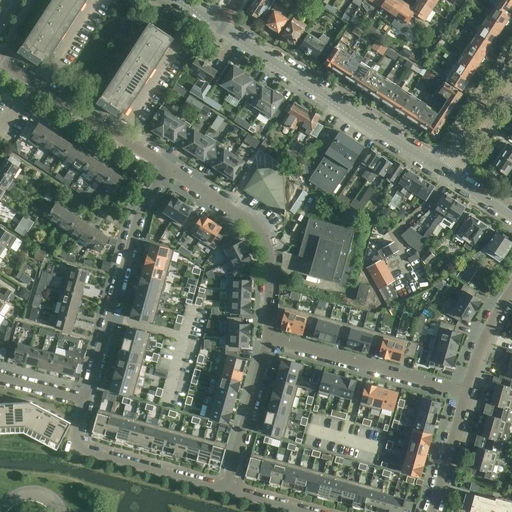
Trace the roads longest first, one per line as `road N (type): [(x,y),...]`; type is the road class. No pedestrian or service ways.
road 1 (residential): [(443,174),(218,27)]
road 2 (residential): [(85,399),(137,215),(167,168)]
road 3 (residential): [(267,337),(266,236),(167,168)]
road 4 (residential): [(224,488),(71,447),(85,399)]
road 5 (residential): [(267,337),(467,392)]
road 6 (residential): [(224,488),(267,337)]
road 7 (residential): [(443,174),(511,69)]
road 8 (residential): [(435,511),(467,392)]
road 9 (residential): [(119,135),(184,32)]
